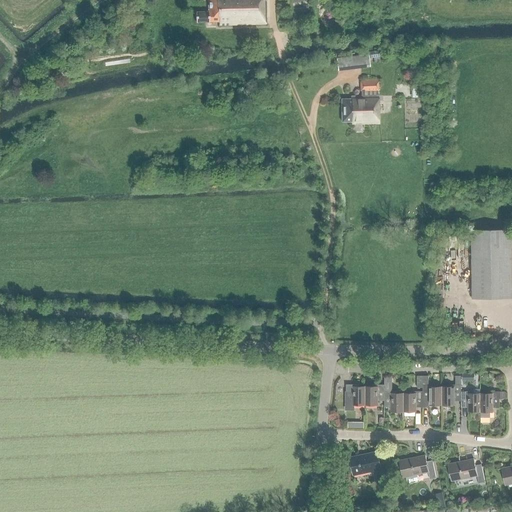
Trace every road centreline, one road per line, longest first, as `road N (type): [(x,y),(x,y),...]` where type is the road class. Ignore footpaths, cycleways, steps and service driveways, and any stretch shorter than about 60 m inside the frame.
road 1 (secondary): [(0,333),(330,350)]
road 2 (track): [(272,0),(286,73),(328,175),(322,317)]
road 3 (residential): [(511,445),(321,434)]
road 4 (residential): [(328,368),(510,365)]
road 5 (secondary): [(330,350),(511,345)]
